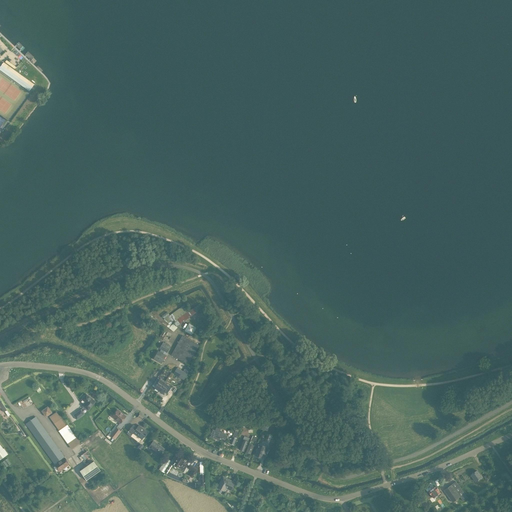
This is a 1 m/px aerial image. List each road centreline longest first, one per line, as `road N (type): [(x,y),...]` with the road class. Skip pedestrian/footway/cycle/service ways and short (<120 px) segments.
road 1 (unknown): [(0,344),(90,321),(210,272),(245,308),(279,369),(346,423),(380,466),(429,456),(511,410)]
road 2 (tertiary): [(511,434),(387,485),(325,499),(198,449),(95,376),(3,365)]
